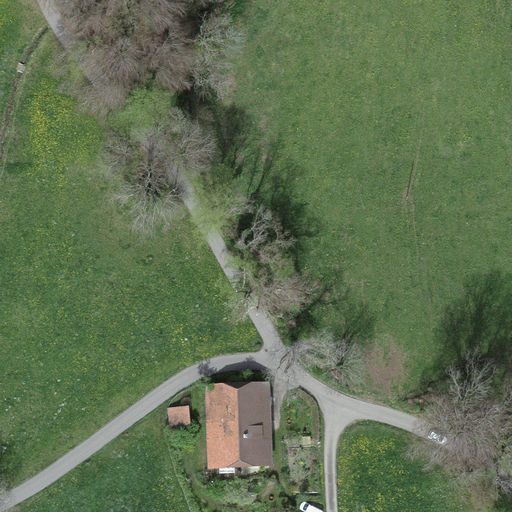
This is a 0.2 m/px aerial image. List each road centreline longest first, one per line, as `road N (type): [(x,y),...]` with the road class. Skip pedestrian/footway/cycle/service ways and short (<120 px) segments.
road 1 (unclassified): [(300,375),(50,0)]
road 2 (unclassified): [(300,375),(252,359),(209,366),(0,503)]
road 3 (unclassified): [(511,493),(434,430),(344,402),(300,375)]
